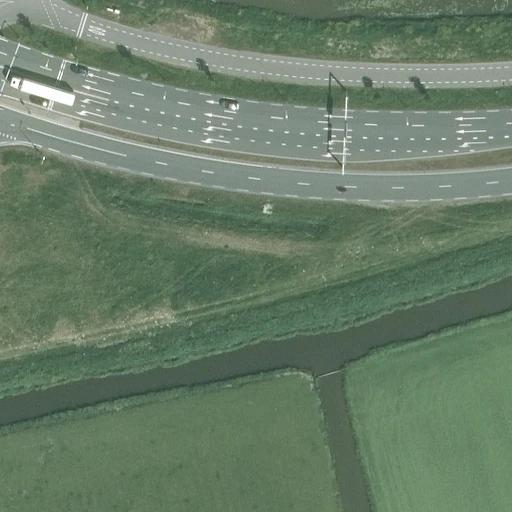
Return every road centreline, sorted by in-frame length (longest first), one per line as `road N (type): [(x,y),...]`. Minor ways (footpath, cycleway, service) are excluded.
road 1 (primary): [(511,130),(365,134),(259,125),(104,92),(0,55)]
road 2 (primary): [(0,120),(111,153),(273,179),(373,187),(511,180)]
road 3 (unclassified): [(511,75),(264,67),(153,48),(27,2)]
